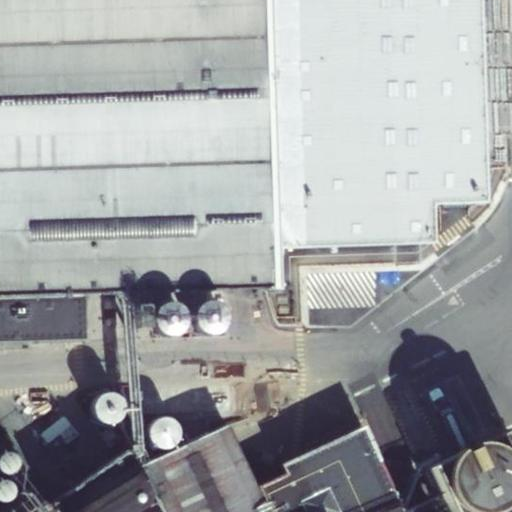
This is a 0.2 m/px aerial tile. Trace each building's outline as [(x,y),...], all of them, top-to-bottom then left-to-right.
[(0,0),(0,345),(31,344),(29,297),(29,279),(44,279),(45,297),(180,292),(180,280),(226,279),(227,291),(272,289),(263,0),(0,0)] [(44,279),(29,279),(29,297),(45,297),(44,279)] [(180,280),(180,292),(227,291),(226,279),(180,280)] [(185,430),(190,432),(195,432),(201,430),(205,428),(209,424),(212,420),(214,414),(214,409),(213,402),(211,399),(208,395),(203,391),(198,389),(193,389),(188,389),(182,391),(178,394),(174,398),(172,403),(171,409),(171,414),(173,419),(176,424),(180,428),(185,430)] [(113,395),(109,393),(105,393),(101,393),(98,395),(94,397),(92,400),(90,403),(89,407),(90,411),(91,415),(93,419),(96,421),(99,423),(103,424),(107,424),(111,423),(114,422),(117,419),(119,415),(121,412),(121,408),(120,404),(119,400),(116,397),(113,395)] [(168,419),(164,418),(160,417),(156,417),(153,419),(149,421),(147,424),(145,428),(144,432),(144,436),(146,440),(148,443),(151,446),(154,448),(158,449),(162,449),(166,448),(170,446),(173,444),(175,440),(176,436),(176,432),(176,428),(174,425),(171,422),(168,419)] [(401,511),(361,425),(277,465),(281,473),(254,486),(225,425),(132,467),(125,451),(120,450),(44,506),(30,486),(0,507),(0,511),(401,511)] [(471,442),(467,443),(457,448),(451,453),(448,457),(421,469),(440,511),(511,511),(511,439),(507,429),(480,442),(478,442),(471,442)]
